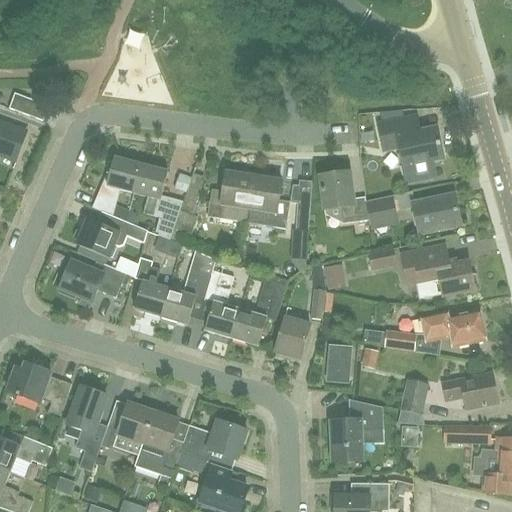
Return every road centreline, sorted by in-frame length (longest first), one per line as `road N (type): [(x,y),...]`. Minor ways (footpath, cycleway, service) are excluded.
road 1 (residential): [(0,315),(88,119),(289,135)]
road 2 (residential): [(290,511),(286,417),(271,399),(0,316)]
road 3 (tertiary): [(511,220),(457,38)]
road 4 (unclassified): [(457,38),(424,44),(394,37),(336,0)]
